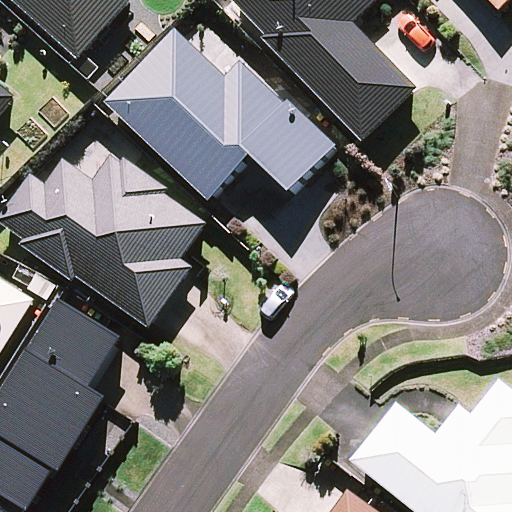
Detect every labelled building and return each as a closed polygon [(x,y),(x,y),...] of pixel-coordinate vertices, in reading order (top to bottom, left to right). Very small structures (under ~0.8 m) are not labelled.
[(239,0),(245,6),(236,15),(369,144),(422,90),(358,27),(384,0),(239,0)] [(511,0),(493,0),(505,12),(511,5),(511,0)] [(232,78),(183,32),(114,106),(216,202),(259,157),(298,194),(340,148),(247,61),(232,78)] [(0,76),(0,67),(1,67),(0,65),(0,123),(23,96),(0,76)] [(100,111),(80,133),(109,159),(129,138),(100,111)] [(211,226),(171,197),(174,192),(127,158),(124,162),(117,157),(97,185),(65,162),(45,190),(34,182),(3,225),(30,244),(26,249),(78,286),(80,283),(85,277),(156,328),(200,268),(187,259),(211,226)] [(0,367),(40,305),(0,279),(0,367)] [(0,407),(0,497),(3,493),(34,511),(35,511),(61,470),(68,475),(113,401),(97,391),(128,340),(65,301),(0,407)] [(511,511),(511,389),(505,385),(479,418),(468,409),(444,440),(404,408),(360,464),(421,511),(511,511)] [(377,511),(355,495),(342,511),(377,511)]
